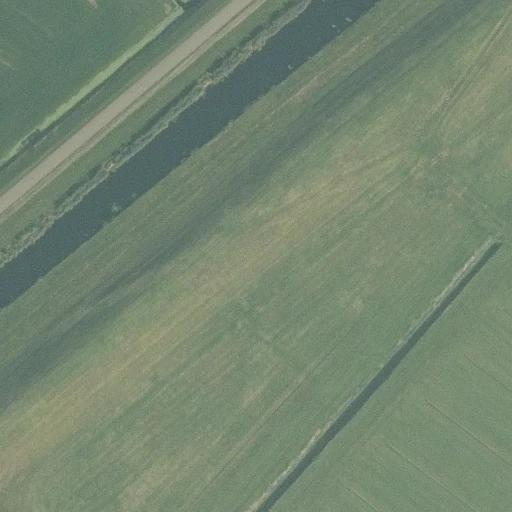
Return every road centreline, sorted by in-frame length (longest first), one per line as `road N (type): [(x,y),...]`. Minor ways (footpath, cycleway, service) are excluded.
road 1 (unclassified): [(0,206),(242,0)]
road 2 (track): [(511,31),(432,142),(433,166),(447,181)]
